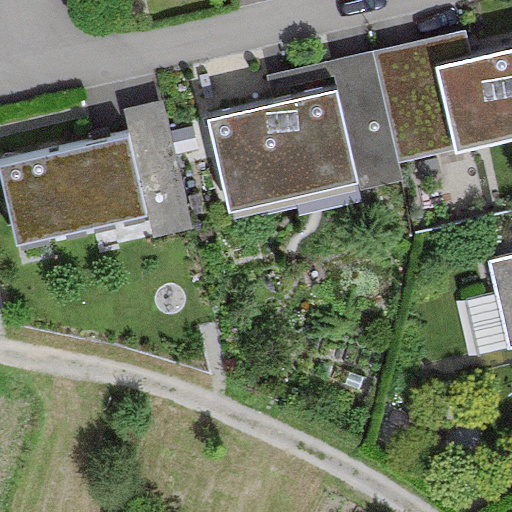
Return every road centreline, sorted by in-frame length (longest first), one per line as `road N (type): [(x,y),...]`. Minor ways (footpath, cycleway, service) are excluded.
road 1 (track): [(404,511),(296,446),(145,383),(0,353)]
road 2 (residential): [(10,75),(340,0)]
